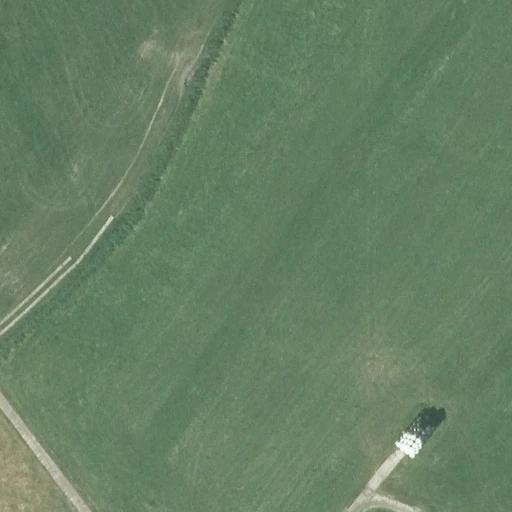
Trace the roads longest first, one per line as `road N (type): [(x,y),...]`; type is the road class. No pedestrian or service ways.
road 1 (track): [(107,216),(0,326)]
road 2 (track): [(84,511),(0,400)]
